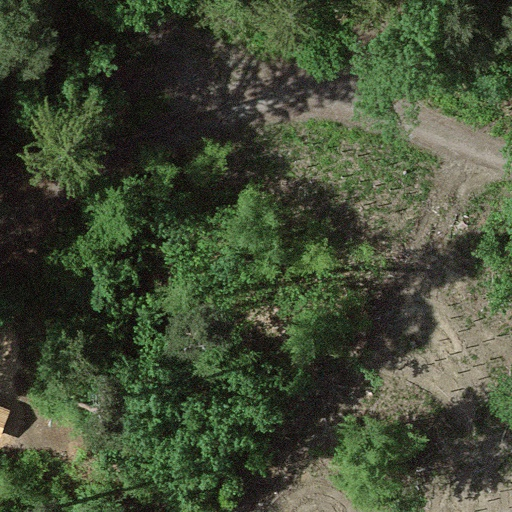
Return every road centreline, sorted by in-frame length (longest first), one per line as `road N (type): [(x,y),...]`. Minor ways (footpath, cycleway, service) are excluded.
road 1 (track): [(511,161),(318,91),(276,118),(157,144),(0,216)]
road 2 (track): [(91,0),(318,91),(361,46),(384,0)]
